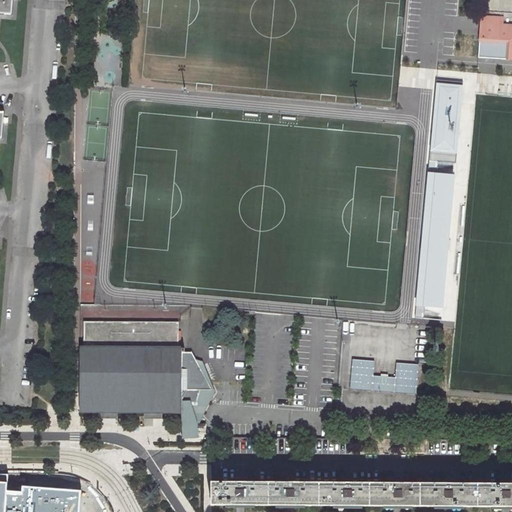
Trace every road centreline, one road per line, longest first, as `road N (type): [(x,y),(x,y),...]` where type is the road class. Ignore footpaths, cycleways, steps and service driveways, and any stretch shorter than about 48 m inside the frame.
road 1 (residential): [(14,345),(41,0)]
road 2 (residential): [(144,457),(110,437),(0,435)]
